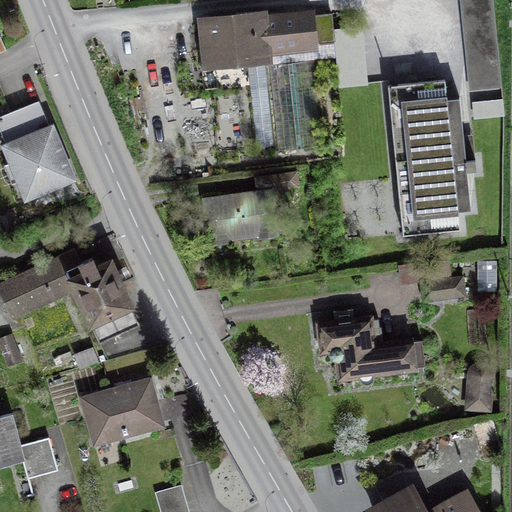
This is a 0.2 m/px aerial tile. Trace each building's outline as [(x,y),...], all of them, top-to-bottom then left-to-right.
[(494,0),(464,0),(475,95),(505,92),(494,0)] [(276,9),(204,15),(209,70),(249,66),(256,151),(320,146),(313,56),(336,55),(332,10),(277,14),(276,9)] [(455,84),(396,90),(412,240),(470,234),(455,84)] [(50,104),(0,124),(33,205),(83,184),(50,104)] [(260,188),(203,194),(208,242),(285,234),(280,186),(303,184),(301,170),(258,174),(260,188)] [(82,250),(4,289),(19,320),(80,290),(100,332),(144,310),(117,255),(91,268),(82,250)] [(460,276),(437,279),(435,261),(401,266),(402,280),(422,277),(425,299),(463,295),(460,276)] [(379,321),(326,327),(330,362),(348,360),(351,383),(427,374),(424,345),(382,350),(379,321)] [(16,341),(1,347),(10,373),(25,367),(16,341)] [(500,367),(471,365),(468,413),(497,415),(500,367)] [(153,387),(86,407),(100,450),(167,430),(153,387)] [(21,416),(0,421),(0,474),(31,467),(35,484),(64,476),(55,443),(29,450),(21,416)] [(474,511),(464,493),(433,511),(415,481),(368,508),(370,511),(474,511)] [(192,511),(187,490),(161,497),(165,511),(192,511)]
